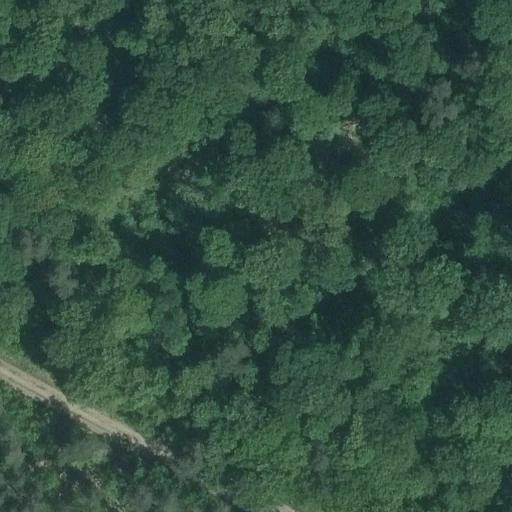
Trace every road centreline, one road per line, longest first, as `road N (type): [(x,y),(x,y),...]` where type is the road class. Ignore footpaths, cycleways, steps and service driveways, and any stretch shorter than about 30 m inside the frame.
road 1 (track): [(0,345),(152,430)]
road 2 (unknown): [(152,430),(302,511)]
road 3 (unknown): [(34,511),(152,430)]
